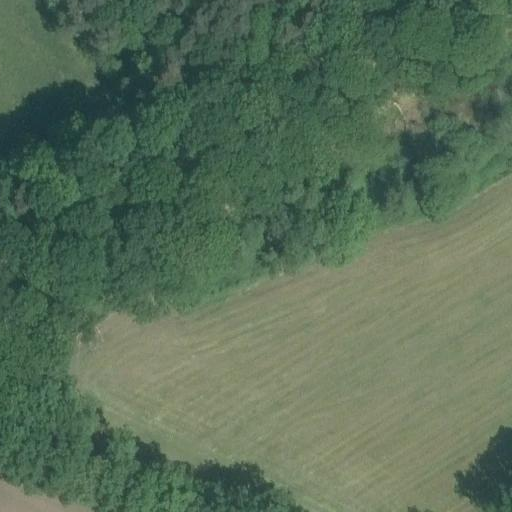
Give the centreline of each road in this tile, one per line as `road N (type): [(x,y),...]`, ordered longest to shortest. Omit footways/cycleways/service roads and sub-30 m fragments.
road 1 (track): [(165,102),(0,207)]
road 2 (track): [(165,102),(321,0)]
